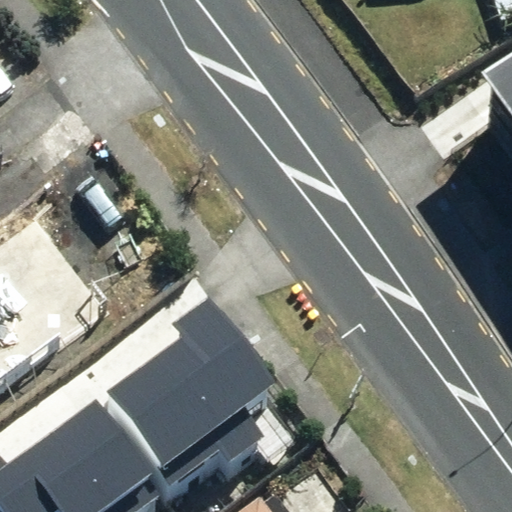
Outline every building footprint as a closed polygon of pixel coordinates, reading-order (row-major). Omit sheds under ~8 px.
[(511,0),(483,0),(496,37),(511,32),(511,0)] [(0,371),(79,314),(25,241),(0,259),(0,371)] [(214,314),(87,407),(156,502),(284,409),(214,314)] [(87,407),(0,470),(0,511),(142,511),(156,502),(87,407)] [(290,511),(276,494),(253,511),(290,511)]
